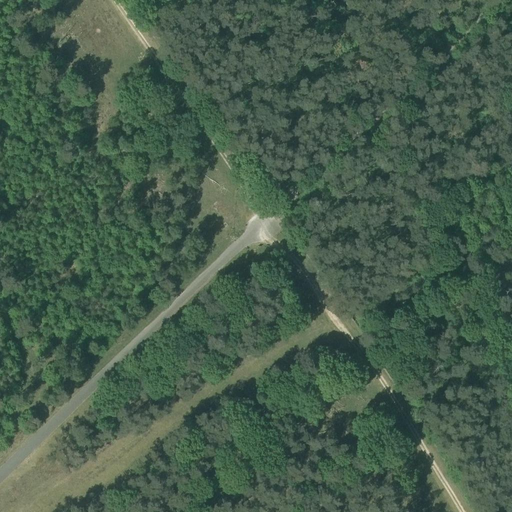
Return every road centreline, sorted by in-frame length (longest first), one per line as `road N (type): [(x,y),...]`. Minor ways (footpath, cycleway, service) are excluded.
road 1 (track): [(115,0),(388,385),(465,511)]
road 2 (track): [(0,471),(277,215)]
road 3 (track): [(504,0),(277,215)]
